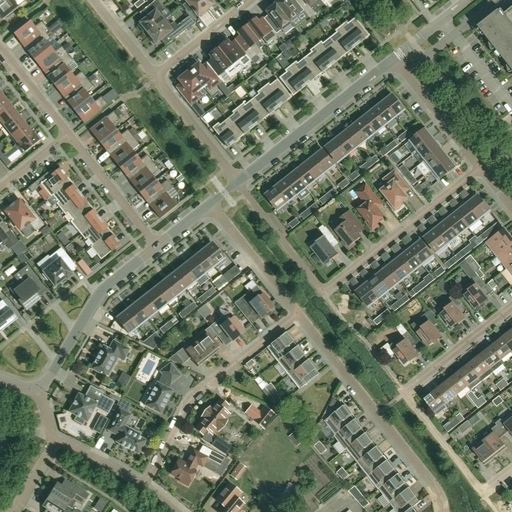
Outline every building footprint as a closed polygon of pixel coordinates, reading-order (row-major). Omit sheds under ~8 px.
[(0,0),(0,17),(2,20),(6,17),(7,19),(13,14),(12,12),(18,7),(13,1),(14,0),(0,0)] [(152,14),(138,25),(143,31),(145,30),(147,34),(166,19),(161,13),(165,11),(156,0),(147,7),(152,14)] [(210,1),(210,0),(186,0),(185,1),(187,3),(183,6),(188,13),(192,10),(197,17),(198,16),(200,18),(207,12),(206,10),(213,5),(210,1)] [(291,6),(286,0),(275,0),(277,1),(274,4),(275,5),(275,4),(289,22),(303,11),(298,5),(296,2),(291,6)] [(316,0),(303,0),(304,0),(298,5),(303,11),(309,19),(315,14),(309,6),(316,0)] [(289,22),(275,4),(275,5),(272,7),(271,5),(265,10),(266,11),(265,12),(273,21),(268,25),(276,34),(290,23),(289,22)] [(132,12),(129,8),(123,13),(126,17),(132,12)] [(511,8),(504,14),(501,10),(478,27),(511,69),(511,8)] [(276,34),(268,25),(262,18),(258,22),(255,18),(255,19),(253,18),(248,22),(248,24),(246,26),(258,41),(262,38),(267,44),(272,40),(273,42),(278,38),(276,34)] [(368,36),(354,18),(347,24),(346,22),(340,26),(354,45),(361,40),(362,41),(368,36)] [(166,19),(147,34),(150,37),(149,38),(154,45),(168,34),(173,40),(187,29),(182,22),(177,26),(174,22),(170,25),(166,19)] [(58,21),(47,29),(52,35),(62,27),(58,21)] [(27,45),(47,29),(42,22),(34,28),(30,22),(14,35),(20,43),(24,40),(27,45)] [(258,41),(246,26),(243,28),(241,27),(236,31),(237,33),(236,33),(239,36),(234,40),(235,41),(250,60),(255,56),(254,55),(259,51),(254,44),(258,41)] [(354,45),(340,26),(334,31),(336,33),(329,38),(343,56),(349,51),(348,50),(354,45)] [(50,48),(56,43),(52,38),(53,37),(52,35),(47,29),(27,45),(31,50),(28,52),(34,60),(50,48)] [(343,56),(329,38),(322,44),(321,42),(315,46),(329,64),(336,60),(337,61),(343,56)] [(303,39),(297,45),(303,51),(309,45),(303,39)] [(250,60),(235,41),(230,45),(227,41),(225,42),(224,41),(218,46),(219,47),(218,48),(233,68),(239,63),(243,68),(251,62),(250,60)] [(292,46),(288,41),(284,45),(287,49),(292,46)] [(47,70),(67,54),(62,47),(61,47),(60,48),(56,43),(50,48),(34,60),(40,68),(44,66),(47,70)] [(71,50),(66,44),(62,47),(67,54),(71,50)] [(329,64),(315,46),(309,51),(311,53),(304,58),(318,76),(324,71),(323,69),(329,64)] [(233,68),(218,48),(216,49),(215,48),(209,53),(210,54),(208,56),(211,60),(207,63),(221,81),(223,84),(232,77),(227,72),(233,68)] [(54,85),(70,73),(72,72),(67,66),(73,62),(67,54),(47,70),(51,75),(48,77),(54,85)] [(318,76),(304,58),(297,64),(295,62),(290,66),(304,84),(310,79),(312,81),(318,76)] [(221,81),(207,63),(201,68),(198,64),(197,64),(196,63),(190,68),(191,69),(188,72),(202,90),(207,86),(210,90),(217,84),(221,81)] [(304,84),(290,66),(284,71),(286,73),(278,78),(293,96),(299,91),(298,89),(304,84)] [(67,95),(87,79),(81,72),(74,78),(70,73),(54,85),(60,93),(63,91),(67,95)] [(202,90),(188,72),(185,74),(183,73),(177,77),(179,79),(178,80),(181,84),(175,88),(189,106),(200,97),(197,93),(202,90)] [(74,110),(90,98),(85,93),(93,87),(90,83),(87,79),(67,95),(71,100),(67,102),(74,110)] [(291,98),(277,80),(269,86),(268,84),(262,88),(277,106),(283,101),(284,103),(291,98)] [(221,81),(217,84),(222,90),(226,87),(223,84),(221,81)] [(277,106),(262,88),(257,93),(258,94),(251,100),(265,118),(272,113),(270,111),(277,106)] [(118,96),(115,92),(113,90),(110,92),(115,99),(118,96)] [(405,110),(393,95),(383,103),(395,118),(405,110)] [(87,121),(107,105),(101,97),(94,103),(90,98),(74,110),(80,118),(83,116),(87,121)] [(0,115),(11,107),(4,98),(0,101),(0,115)] [(265,118),(251,100),(244,105),(243,104),(237,108),(251,126),(258,121),(259,123),(265,118)] [(395,118),(383,103),(373,110),(386,126),(395,118)] [(0,125),(2,128),(18,115),(11,107),(0,115),(0,125)] [(205,114),(200,107),(194,112),(199,119),(205,114)] [(217,108),(211,112),(217,119),(222,115),(217,108)] [(251,126),(237,108),(232,112),(233,114),(226,120),(240,138),(246,133),(245,131),(251,126)] [(386,126),(373,110),(364,118),(376,133),(386,126)] [(116,131),(112,126),(119,120),(116,116),(113,112),(93,128),(97,133),(94,136),(100,143),(116,131)] [(212,119),(208,114),(203,118),(207,123),(212,119)] [(9,136),(24,124),(18,115),(2,128),(9,136)] [(376,133),(364,118),(355,125),(367,141),(376,133)] [(240,138),(226,120),(219,125),(218,123),(212,128),(226,146),(233,141),(234,143),(240,138)] [(16,145),(31,133),(24,124),(9,136),(15,145),(16,145)] [(367,141),(355,125),(345,133),(357,148),(367,141)] [(413,126),(406,132),(409,136),(417,130),(413,126)] [(405,145),(413,155),(418,151),(433,139),(425,129),(405,145)] [(113,153),(133,138),(127,130),(120,136),(116,131),(100,143),(106,151),(109,149),(113,153)] [(409,136),(406,132),(398,138),(402,142),(409,136)] [(22,155),(38,142),(31,133),(16,145),(15,145),(14,145),(15,146),(4,154),(7,159),(18,150),(22,155)] [(357,148),(345,133),(336,140),(348,156),(357,148)] [(120,169),(136,156),(132,151),(139,145),(133,138),(113,153),(117,158),(114,161),(120,169)] [(426,160),(440,148),(433,139),(418,151),(425,160),(426,160)] [(348,156),(336,140),(326,148),(338,163),(348,156)] [(394,141),(387,147),(391,151),(398,145),(394,141)] [(391,151),(387,147),(379,153),(383,157),(391,151)] [(431,172),(448,158),(440,148),(426,160),(425,160),(417,167),(425,176),(431,172)] [(335,165),(323,150),(313,158),(325,173),(335,165)] [(400,161),(394,153),(390,157),(396,164),(400,161)] [(7,159),(4,154),(2,156),(0,157),(0,159),(6,167),(11,163),(7,159)] [(133,179),(153,163),(147,155),(140,161),(136,156),(120,169),(126,176),(129,174),(133,179)] [(376,156),(368,162),(372,166),(379,160),(376,156)] [(325,173),(313,158),(304,165),(316,181),(325,173)] [(438,182),(456,168),(448,158),(431,172),(438,182)] [(372,166),(368,162),(360,168),(364,172),(372,166)] [(155,181),(151,176),(159,170),(153,163),(133,179),(137,183),(133,186),(140,194),(155,181)] [(316,181),(304,165),(294,173),(306,188),(316,181)] [(405,176),(410,173),(404,165),(399,168),(405,176)] [(52,196),(70,182),(65,175),(64,177),(58,170),(40,184),(51,197),(53,196),(52,196)] [(359,176),(356,171),(348,177),(352,181),(359,176)] [(388,185),(381,191),(390,202),(388,203),(394,211),(395,210),(397,210),(399,210),(400,209),(401,208),(401,206),(402,205),(401,203),(407,198),(401,190),(407,186),(395,171),(384,180),(388,185)] [(306,188),(294,173),(285,180),(297,196),(306,188)] [(410,173),(405,176),(411,183),(416,180),(410,173)] [(349,184),(346,179),(338,185),(341,190),(349,184)] [(153,204),(173,188),(167,180),(160,186),(155,181),(140,194),(146,201),(149,199),(153,204)] [(297,196),(285,180),(275,188),(287,203),(297,196)] [(60,210),(79,195),(74,189),(75,188),(70,182),(52,196),(53,196),(58,203),(56,204),(60,210)] [(425,192),(419,184),(415,187),(421,195),(425,192)] [(366,185),(356,193),(365,204),(358,209),(367,222),(368,221),(369,223),(367,224),(372,231),(380,225),(378,224),(385,219),(378,209),(382,205),(366,185)] [(179,195),(173,188),(153,204),(156,208),(153,211),(160,219),(178,204),(174,199),(179,195)] [(287,203),(275,188),(266,196),(278,211),(287,203)] [(327,194),(330,199),(338,193),(334,188),(327,194)] [(22,195),(29,204),(35,200),(28,191),(22,195)] [(323,205),(330,199),(327,194),(319,200),(323,205)] [(72,221),(90,207),(85,200),(84,202),(79,195),(60,210),(65,215),(67,214),(72,220),(72,221)] [(479,220),(490,211),(478,196),(467,205),(479,220)] [(19,200),(18,201),(17,201),(16,201),(14,201),(13,202),(13,203),(13,204),(13,205),(5,212),(21,232),(30,225),(36,232),(44,226),(29,207),(26,210),(19,200)] [(308,209),(311,214),(319,208),(315,203),(308,209)] [(479,220),(467,205),(456,213),(468,228),(479,220)] [(80,235),(98,220),(93,214),(95,213),(90,207),(72,221),(72,220),(70,222),(80,235)] [(304,220),(311,214),(308,209),(300,215),(304,220)] [(364,230),(349,212),(341,219),(344,222),(337,228),(338,230),(336,231),(344,241),(342,242),(349,250),(355,244),(354,243),(361,238),(358,235),(364,230)] [(468,228),(456,213),(446,222),(458,237),(468,228)] [(57,222),(53,217),(47,222),(51,227),(57,222)] [(300,223),(296,219),(289,224),(292,229),(300,223)] [(92,246),(110,232),(105,226),(103,227),(98,220),(80,235),(85,240),(87,239),(92,246)] [(458,237),(446,222),(435,230),(447,245),(458,237)] [(487,230),(491,235),(502,226),(499,222),(487,230)] [(50,230),(47,226),(40,231),(43,235),(50,230)] [(3,234),(0,229),(0,243),(1,243),(4,246),(5,245),(9,250),(18,242),(9,230),(3,234)] [(511,244),(511,238),(504,229),(486,243),(497,256),(511,244)] [(449,248),(447,245),(435,230),(424,239),(438,257),(449,248)] [(480,243),(491,235),(487,230),(477,239),(480,243)] [(100,260),(119,246),(113,239),(115,238),(110,232),(92,246),(90,247),(100,260)] [(311,247),(324,263),(329,259),(331,261),(339,255),(324,236),(316,243),(311,247)] [(470,252),(480,243),(477,239),(475,237),(470,241),(471,243),(466,247),(470,252)] [(27,249),(20,241),(18,242),(11,248),(18,256),(27,249)] [(435,259),(421,241),(410,250),(422,265),(424,268),(435,259)] [(226,261),(212,243),(202,251),(214,266),(216,269),(226,261)] [(74,248),(71,244),(65,249),(68,253),(74,248)] [(507,269),(511,264),(511,244),(497,256),(507,269)] [(459,260),(470,252),(466,247),(455,256),(459,260)] [(66,280),(72,276),(71,274),(64,265),(70,260),(61,249),(49,258),(53,264),(43,272),(44,273),(42,275),(47,281),(49,280),(55,287),(65,279),(66,280)] [(422,265),(410,250),(399,258),(411,273),(422,265)] [(214,266),(202,251),(192,259),(204,274),(214,266)] [(22,264),(25,261),(20,254),(17,258),(22,264)] [(448,269),(459,260),(455,256),(444,265),(448,269)] [(411,273),(399,258),(389,267),(401,282),(411,273)] [(204,274),(192,259),(183,266),(195,281),(204,274)] [(475,273),(479,270),(473,262),(469,265),(474,272),(475,273)] [(195,281),(183,266),(173,274),(185,289),(195,281)] [(92,273),(87,267),(83,271),(87,276),(92,273)] [(401,282),(389,267),(378,275),(390,290),(401,282)] [(445,271),(442,267),(434,273),(438,277),(445,271)] [(41,283),(29,268),(21,275),(26,280),(20,285),(18,282),(9,289),(16,299),(18,297),(23,303),(21,305),(26,312),(37,304),(35,302),(40,299),(36,294),(39,292),(35,287),(41,283)] [(475,273),(480,279),(484,276),(479,270),(475,273)] [(223,278),(227,283),(235,277),(231,272),(223,278)] [(185,289),(173,274),(164,281),(176,296),(185,289)] [(390,290),(378,275),(367,284),(379,299),(390,290)] [(481,289),(485,286),(478,276),(472,280),(474,282),(461,292),(475,309),(488,299),(481,289)] [(220,289),(227,283),(223,278),(216,284),(220,289)] [(420,284),(423,289),(431,282),(428,278),(420,284)] [(446,284),(443,280),(437,285),(440,289),(446,284)] [(497,286),(492,280),(488,284),(492,289),(497,286)] [(176,296),(164,281),(154,289),(166,304),(176,296)] [(379,299),(367,284),(356,292),(368,308),(379,299)] [(416,294),(423,289),(420,284),(412,290),(416,294)] [(212,287),(204,293),(208,298),(216,292),(212,287)] [(260,318),(273,308),(256,287),(234,304),(246,319),(252,315),(255,318),(258,315),(260,317),(260,318)] [(439,288),(433,292),(438,299),(444,295),(439,288)] [(166,304),(154,289),(145,296),(157,311),(166,304)] [(511,289),(493,302),(498,309),(511,300),(511,289)] [(208,298),(204,293),(197,299),(201,304),(208,298)] [(457,308),(462,304),(454,294),(449,299),(450,300),(438,310),(452,328),(465,317),(457,308)] [(406,295),(398,301),(402,306),(410,300),(406,295)] [(157,311),(145,296),(135,303),(147,319),(157,311)] [(0,302),(0,314),(1,316),(0,317),(0,332),(17,319),(2,300),(0,302)] [(395,311),(402,306),(398,301),(391,307),(395,311)] [(147,319),(135,303),(126,311),(138,326),(147,319)] [(193,303),(186,309),(189,313),(197,307),(193,303)] [(209,310),(205,305),(197,311),(200,315),(203,319),(208,315),(209,310)] [(189,313),(186,309),(178,314),(182,319),(189,313)] [(138,326),(126,311),(116,319),(128,334),(138,326)] [(231,341),(244,331),(229,312),(209,327),(217,337),(223,332),(231,341)] [(434,327),(438,323),(431,313),(413,327),(428,346),(441,336),(434,327)] [(385,319),(381,315),(373,321),(377,326),(385,319)] [(167,324),(170,328),(178,322),(174,317),(167,324)] [(170,328),(167,324),(159,329),(163,334),(170,328)] [(410,345),(415,342),(407,332),(401,324),(396,328),(402,336),(389,346),(394,351),(405,365),(418,355),(410,345)] [(217,337),(209,327),(194,339),(209,359),(219,350),(212,341),(217,337)] [(277,362),(298,346),(287,332),(266,348),(277,362)] [(511,351),(511,333),(509,336),(506,332),(499,337),(502,341),(503,341),(511,352),(511,351)] [(148,339),(155,348),(160,339),(155,333),(148,339)] [(153,350),(155,348),(148,339),(143,343),(139,341),(138,343),(153,350)] [(209,359),(194,339),(176,354),(168,360),(181,366),(183,364),(191,358),(198,367),(209,359)] [(103,346),(90,369),(105,377),(105,376),(109,369),(112,370),(118,358),(123,361),(129,350),(113,341),(109,349),(104,347),(104,346),(103,346)] [(511,352),(503,341),(502,341),(492,349),(501,360),(511,352)] [(288,376),(309,359),(298,346),(277,362),(288,376)] [(504,364),(501,360),(492,349),(481,358),(493,373),(504,364)] [(493,373),(481,358),(478,354),(472,359),(475,363),(470,367),(482,381),(493,373)] [(318,374),(315,369),(311,365),(313,364),(309,359),(288,376),(299,390),(319,374),(318,374)] [(255,363),(251,360),(245,364),(249,368),(255,363)] [(170,364),(160,372),(165,379),(161,385),(157,383),(158,383),(157,382),(156,383),(152,391),(150,389),(146,396),(149,398),(144,406),(160,414),(173,391),(172,391),(171,391),(167,388),(169,384),(170,385),(180,376),(170,364)] [(482,381),(470,367),(459,375),(468,387),(471,390),(482,381)] [(126,390),(133,379),(123,374),(117,385),(126,390)] [(459,375),(448,384),(457,395),(468,387),(459,375)] [(500,382),(504,388),(508,385),(503,379),(500,382)] [(457,395),(448,384),(445,380),(439,385),(442,389),(437,393),(446,404),(457,395)] [(501,391),(504,388),(500,382),(496,385),(501,391)] [(268,392),(274,387),(270,383),(264,388),(268,392)] [(114,402),(101,395),(102,393),(90,387),(85,397),(78,394),(68,412),(76,417),(74,420),(82,424),(84,421),(87,422),(97,403),(110,409),(114,402)] [(274,387),(268,392),(271,396),(277,391),(274,387)] [(111,393),(109,397),(118,402),(119,402),(120,399),(120,398),(111,393)] [(446,404),(437,393),(432,397),(429,393),(422,398),(434,413),(446,404)] [(482,396),(478,399),(482,405),(486,402),(482,396)] [(118,402),(117,405),(123,409),(127,402),(120,399),(119,402),(118,402)] [(204,419),(195,429),(202,435),(204,436),(202,439),(209,444),(210,442),(212,444),(214,441),(212,439),(213,438),(210,436),(211,434),(212,435),(216,430),(217,431),(218,431),(221,429),(223,427),(225,424),(226,421),(224,419),(229,414),(223,410),(227,405),(220,399),(212,409),(210,407),(205,411),(201,417),(204,419)] [(479,408),(482,405),(478,399),(474,402),(479,408)] [(335,435),(356,419),(345,405),(324,421),(335,435)] [(274,415),(265,408),(254,421),(263,429),(274,415)] [(119,409),(107,431),(118,437),(116,442),(115,443),(138,455),(146,441),(145,440),(139,437),(141,434),(125,426),(125,425),(121,423),(126,413),(119,409)] [(511,413),(502,421),(501,420),(495,424),(497,426),(504,436),(510,431),(511,434),(511,413)] [(460,414),(456,417),(460,423),(464,420),(460,414)] [(460,423),(456,417),(451,420),(456,426),(460,423)] [(106,422),(100,418),(93,430),(100,434),(106,422)] [(367,433),(356,419),(335,435),(334,436),(345,451),(347,449),(346,449),(367,433)] [(472,426),(468,421),(458,429),(462,434),(472,426)] [(507,449),(499,440),(504,436),(497,426),(491,430),(494,433),(484,441),(496,457),(507,449)] [(294,442),(301,436),(297,431),(290,437),(294,442)] [(357,463),(378,446),(367,433),(346,449),(347,449),(357,463)] [(496,457),(484,441),(473,450),(486,466),(496,457)] [(314,446),(317,450),(323,445),(320,442),(314,446)] [(327,450),(323,445),(317,450),(321,455),(327,450)] [(368,476),(388,460),(378,446),(357,463),(368,476)] [(179,460),(171,475),(180,480),(179,482),(188,486),(195,472),(193,470),(196,464),(202,467),(207,458),(193,450),(186,464),(179,460)] [(379,490),(399,474),(388,460),(368,476),(379,490)] [(340,477),(346,472),(343,468),(337,473),(340,477)] [(240,476),(233,471),(230,476),(236,480),(240,476)] [(346,472),(340,477),(343,480),(349,475),(346,472)] [(389,504),(410,487),(399,474),(379,490),(389,504)] [(82,506),(88,495),(64,481),(61,487),(56,484),(50,495),(67,506),(71,509),(76,502),(82,506)] [(297,488),(289,483),(276,506),(284,510),(297,488)] [(240,493),(230,484),(219,497),(216,500),(216,501),(223,506),(217,511),(236,511),(243,504),(236,498),(240,493)] [(357,500),(362,495),(355,487),(349,491),(357,500)] [(407,511),(421,501),(410,487),(389,504),(396,511),(407,511)] [(63,511),(67,506),(50,495),(43,506),(47,509),(44,511),(63,511)] [(364,508),(369,504),(366,500),(362,495),(357,500),(361,505),(364,508)]
